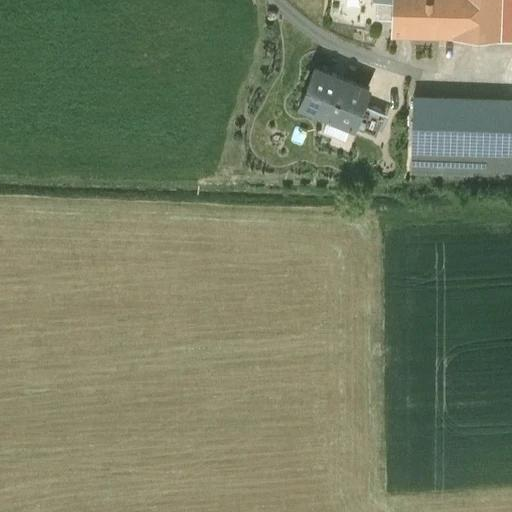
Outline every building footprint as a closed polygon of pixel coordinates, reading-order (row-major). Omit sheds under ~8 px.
[(506,0),(391,0),(390,32),(452,34),(452,35),(505,36),(506,0)] [(367,86),(314,64),(298,103),(352,124),(362,100),(367,86)] [(511,97),(412,95),(411,146),(472,148),(511,148),(511,97)] [(384,109),(362,100),(352,124),(374,133),(384,109)] [(472,148),(411,146),(410,169),(471,171),(472,167),(472,148)] [(511,155),(511,148),(472,148),(472,167),(511,168),(511,155)]
